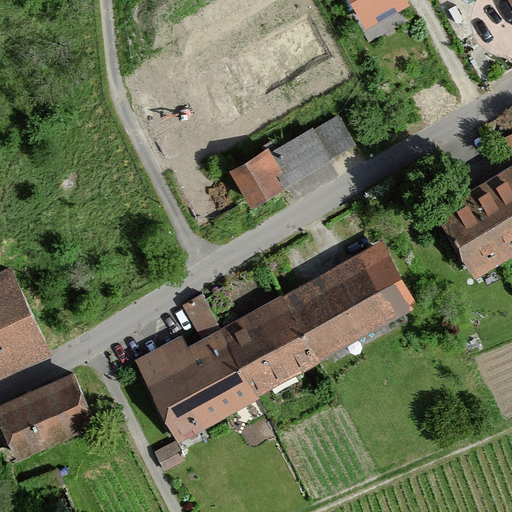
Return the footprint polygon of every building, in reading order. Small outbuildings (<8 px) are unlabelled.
[(405,4),(402,0),(354,0),(368,25),(405,4)] [(290,186),(357,149),(340,117),(272,155),(290,186)] [(511,134),(502,140),(511,156),(511,134)] [(254,209),(290,186),(272,155),(269,149),(231,171),(254,209)] [(511,172),(438,212),(475,278),(511,257),(511,172)] [(385,244),(286,298),(324,367),(423,313),(385,244)] [(15,269),(0,275),(0,383),(55,360),(15,269)] [(219,328),(202,298),(180,310),(198,341),(219,328)] [(286,298),(223,332),(260,404),(324,367),(286,298)] [(182,337),(136,361),(182,450),(260,404),(223,332),(187,346),(182,337)] [(78,374),(0,404),(0,419),(17,461),(99,428),(78,374)] [(164,476),(184,465),(175,449),(155,460),(164,476)] [(76,491),(67,468),(35,480),(44,503),(76,491)]
